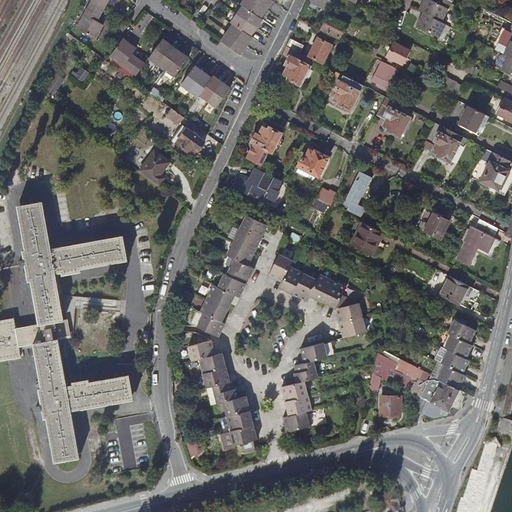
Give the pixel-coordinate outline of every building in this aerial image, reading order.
[(98,21),(105,7),(93,0),(77,28),(96,39),(104,24),(98,21)] [(244,0),(242,5),(244,6),(260,18),(261,18),(267,9),(253,0),(244,0)] [(273,1),(271,0),(253,0),(267,9),(273,1)] [(336,2),(332,0),(312,0),(332,10),(336,2)] [(458,0),(445,0),(444,3),(438,0),(429,0),(425,9),(429,11),(448,21),(458,0)] [(244,6),(238,14),(257,28),(263,19),(261,18),(260,18),(244,6)] [(448,21),(429,11),(422,25),(446,37),(453,24),(448,21)] [(232,22),(234,25),(251,36),(257,28),(238,14),(232,22)] [(348,24),(330,15),(323,27),(341,36),(348,24)] [(234,25),(228,32),(247,46),(253,38),(251,36),(234,25)] [(241,55),(247,46),(228,32),(222,41),(241,55)] [(333,44),(319,37),(311,53),(325,60),(333,44)] [(111,56),(136,74),(145,63),(133,54),(137,48),(124,38),(111,56)] [(149,58),(158,64),(171,45),(163,39),(149,58)] [(286,47),(299,53),(303,46),(290,40),(286,47)] [(411,49),(395,41),(388,55),(405,63),(411,49)] [(152,72),(161,78),(180,51),(171,45),(158,64),(152,72)] [(311,60),(299,53),(286,47),(283,54),(289,57),(284,67),(286,68),(282,75),(289,78),(288,79),(299,84),(311,60)] [(180,51),(161,78),(169,84),(189,57),(180,51)] [(511,54),(509,53),(506,54),(501,63),(502,67),(511,72),(511,54)] [(392,81),(399,67),(383,59),(376,72),(392,81)] [(468,65),(467,69),(480,76),(484,70),(476,66),(475,68),(468,65)] [(181,85),(190,91),(204,72),(195,66),(181,85)] [(204,72),(190,91),(198,97),(200,95),(212,78),(204,72)] [(361,85),(335,72),(332,76),(340,80),(334,92),(337,93),(334,101),(339,103),(338,105),(349,110),(361,85)] [(438,87),(445,91),(452,77),(445,74),(438,87)] [(212,78),(200,95),(208,101),(222,82),(213,76),(212,78)] [(448,92),(452,94),(459,81),(452,77),(445,91),(448,92)] [(222,82),(208,101),(217,107),(231,89),(222,82)] [(487,112),(452,94),(448,92),(438,112),(472,129),(474,124),(480,127),(487,112)] [(411,111),(384,97),(382,101),(390,105),(388,107),(381,103),(375,116),(384,121),(382,126),(388,129),(387,130),(399,136),(411,111)] [(511,100),(505,97),(498,111),(511,118),(511,100)] [(186,116),(173,107),(168,113),(181,123),(186,116)] [(441,126),(434,122),(426,139),(429,141),(437,135),(438,133),(441,126)] [(207,140),(189,126),(178,140),(194,153),(197,148),(199,150),(207,140)] [(258,133),(257,132),(252,142),(254,143),(247,157),(260,164),(262,161),(264,160),(267,155),(266,153),(267,150),(271,152),(280,134),(269,128),(268,129),(262,126),(258,133)] [(461,136),(441,126),(438,133),(458,142),(461,136)] [(457,144),(458,142),(438,133),(437,135),(433,143),(435,144),(432,151),(437,153),(437,155),(449,161),(450,160),(455,162),(462,147),(457,144)] [(140,169),(160,184),(166,175),(165,175),(162,173),(171,160),(156,148),(140,169)] [(511,161),(484,148),(480,155),(487,159),(483,167),(485,168),(482,176),(486,178),(485,180),(498,186),(507,168),(511,161)] [(314,152),(309,150),(306,156),(304,155),(298,165),(318,175),(327,157),(315,151),(314,152)] [(417,157),(409,172),(418,176),(425,161),(417,157)] [(174,162),(171,160),(162,173),(165,175),(174,162)] [(282,182),(281,181),(256,168),(249,181),(239,177),(233,189),(249,196),(250,193),(264,199),(266,195),(269,196),(268,199),(276,202),(280,192),(278,191),(282,182)] [(511,170),(507,168),(498,186),(496,188),(501,191),(511,170)] [(372,178),(360,172),(343,205),(347,207),(346,210),(357,215),(362,207),(356,204),(362,191),(365,192),(372,178)] [(316,199),(330,206),(335,195),(321,188),(316,199)] [(35,343),(43,390),(40,391),(45,422),(49,422),(56,464),(80,460),(72,412),(135,402),(130,374),(66,385),(58,339),(70,337),(67,320),(64,321),(55,270),(128,258),(124,236),(51,249),(43,201),(18,205),(38,324),(17,327),(15,317),(0,319),(0,360),(21,357),(19,346),(35,343)] [(449,220),(432,212),(424,229),(440,237),(449,220)] [(240,228),(262,239),(269,226),(247,215),(240,228)] [(456,258),(468,265),(478,247),(486,251),(494,237),(492,236),(496,227),(480,218),(475,228),(470,225),(463,240),(464,241),(456,258)] [(382,232),(363,223),(352,245),(371,255),(382,232)] [(233,242),(255,253),(262,239),(240,228),(240,229),(233,226),(228,236),(234,240),(233,242)] [(255,253),(233,242),(227,255),(236,259),(249,266),(255,253)] [(268,276),(280,282),(288,267),(292,261),(279,254),(268,276)] [(249,266),(236,259),(232,267),(231,266),(226,275),(245,284),(249,277),(251,278),(255,269),(249,266)] [(288,267),(280,282),(278,287),(291,294),(302,274),(288,267)] [(305,301),(307,296),(315,281),(302,274),(291,294),(305,301)] [(220,287),(235,296),(240,298),(247,285),(245,284),(226,275),(220,287)] [(315,281),(307,296),(321,303),(331,283),(317,276),(315,281)] [(472,288),(451,277),(442,296),(461,306),(465,298),(466,298),(472,288)] [(321,303),(335,311),(349,307),(348,301),(341,297),(344,289),(331,283),(321,303)] [(229,309),(235,296),(220,287),(215,285),(208,298),(229,309)] [(204,313),(222,323),(229,309),(208,298),(201,312),(204,313)] [(358,305),(349,307),(335,311),(338,326),(361,320),(358,305)] [(224,324),(222,323),(204,313),(198,326),(218,336),(224,324)] [(447,327),(450,329),(468,338),(475,324),(454,313),(447,327)] [(338,326),(341,340),(364,334),(361,320),(338,326)] [(444,342),(447,344),(466,354),(473,341),(468,338),(450,329),(444,342)] [(173,331),(173,339),(182,339),(182,332),(173,331)] [(216,357),(212,342),(189,348),(193,363),(200,361),(216,357)] [(440,358),(443,359),(462,369),(468,355),(466,354),(447,344),(440,358)] [(300,351),(303,366),(313,363),(326,359),(323,345),(300,351)] [(204,376),(228,369),(225,355),(216,357),(200,361),(204,376)] [(436,374),(458,385),(465,371),(462,369),(443,359),(436,374)] [(293,375),(296,385),(305,383),(316,380),(313,372),(315,372),(313,363),(303,366),(294,368),(295,374),(293,375)] [(432,372),(417,364),(413,372),(428,380),(432,372)] [(208,391),(232,385),(228,369),(204,376),(208,391)] [(384,376),(375,371),(374,377),(382,381),(384,376)] [(436,374),(433,372),(422,395),(449,409),(452,404),(456,406),(460,405),(468,390),(458,385),(436,374)] [(281,389),(285,404),(309,398),(305,383),(296,385),(281,389)] [(234,384),(232,385),(208,391),(204,392),(208,408),(224,404),(240,400),(238,391),(235,391),(234,384)] [(382,397),(382,414),(402,415),(402,398),(382,397)] [(227,419),(251,413),(247,398),(240,400),(224,404),(227,419)] [(285,404),(288,419),(305,414),(312,413),(309,398),(285,404)] [(364,409),(366,400),(358,398),(355,407),(364,409)] [(254,427),(251,413),(227,419),(230,434),(254,427)] [(287,436),(289,435),(309,430),(305,414),(288,419),(283,420),(287,436)] [(257,442),(254,427),(230,434),(220,436),(224,453),(234,451),(234,447),(242,445),(245,455),(255,453),(253,443),(256,442),(257,442)]
